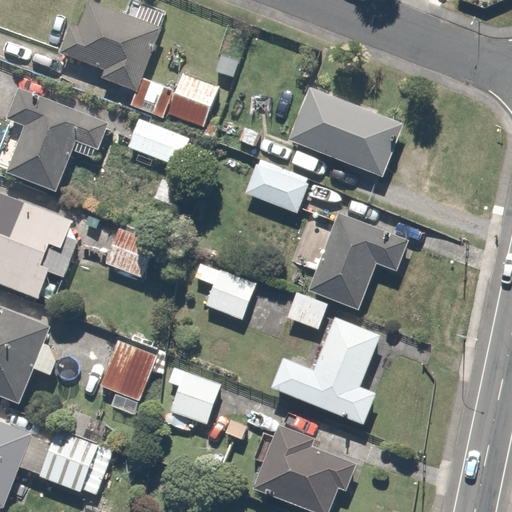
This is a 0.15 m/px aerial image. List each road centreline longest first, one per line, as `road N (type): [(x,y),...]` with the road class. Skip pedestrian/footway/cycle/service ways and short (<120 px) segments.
road 1 (residential): [(328,0),(511,67)]
road 2 (tertiary): [(511,337),(475,511)]
